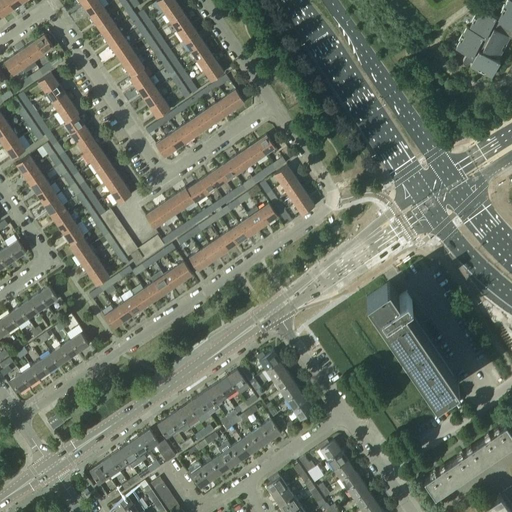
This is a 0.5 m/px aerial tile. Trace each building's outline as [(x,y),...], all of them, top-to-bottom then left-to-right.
[(7,0),(0,0),(0,9),(3,15),(13,8),(7,0)] [(22,0),(7,0),(13,8),(15,10),(21,6),(20,4),(23,1),(22,0)] [(100,0),(91,0),(84,5),(91,15),(104,6),(100,0)] [(176,0),(156,0),(163,10),(177,0),(176,0)] [(177,0),(163,10),(170,20),(183,10),(177,0)] [(511,0),(506,0),(505,4),(507,5),(504,11),(502,10),(498,17),(479,6),(475,14),(477,15),(474,21),(472,20),(469,26),(466,25),(463,32),(465,34),(461,40),(459,39),(455,47),(466,53),(462,59),(462,60),(462,61),(463,62),(463,63),(464,63),(465,64),(466,63),(467,63),(468,62),(469,60),(471,61),(469,65),(491,76),(499,60),(495,58),(496,56),(498,57),(509,36),(511,37),(511,0)] [(129,4),(124,7),(131,17),(136,14),(129,4)] [(91,15),(89,16),(93,23),(95,21),(98,25),(111,16),(104,6),(91,15)] [(183,10),(170,20),(177,30),(190,20),(183,10)] [(145,13),(140,17),(144,22),(149,19),(145,13)] [(136,14),(131,17),(135,23),(140,19),(136,14)] [(111,16),(98,25),(104,35),(118,26),(111,16)] [(149,19),(144,22),(151,32),(156,29),(149,19)] [(190,20),(177,30),(183,39),(197,30),(190,20)] [(142,24),(137,27),(141,33),(146,29),(142,24)] [(104,35),(102,36),(106,43),(109,41),(111,45),(124,36),(118,26),(104,35)] [(197,30),(183,39),(190,49),(204,40),(197,30)] [(45,32),(34,39),(44,54),(55,47),(45,32)] [(149,33),(144,37),(148,43),(153,39),(149,33)] [(159,33),(154,37),(158,42),(163,39),(159,33)] [(111,45),(109,46),(113,53),(115,51),(118,55),(131,46),(124,36),(111,45)] [(34,39),(24,46),(34,60),(44,54),(34,39)] [(204,40),(190,49),(197,59),(211,50),(204,40)] [(156,43),(151,47),(155,52),(160,49),(156,43)] [(166,43),(161,47),(165,52),(170,49),(166,43)] [(24,46),(15,53),(24,67),(27,71),(37,64),(34,60),(24,46)] [(131,46),(118,55),(124,65),(138,56),(131,46)] [(60,54),(54,58),(58,63),(68,56),(63,48),(58,52),(60,54)] [(211,50),(197,59),(204,69),(217,60),(220,58),(216,52),(213,54),(211,50)] [(15,53),(5,60),(14,74),(24,67),(15,53)] [(163,53),(158,57),(161,62),(166,59),(163,53)] [(173,53),(168,56),(171,62),(176,59),(173,53)] [(124,65),(122,66),(126,72),(129,71),(131,75),(143,67),(144,66),(145,66),(138,56),(124,65)] [(440,68),(435,59),(428,63),(433,72),(440,68)] [(217,60),(204,69),(211,79),(224,70),(217,60)] [(50,61),(44,65),(48,70),(53,66),(50,61)] [(179,63),(174,67),(178,72),(183,69),(179,63)] [(170,64),(165,67),(169,73),(174,70),(170,64)] [(130,76),(127,78),(131,84),(134,83),(136,86),(150,77),(143,67),(131,75),(129,76),(130,76)] [(40,68),(34,72),(38,77),(43,73),(40,68)] [(52,71),(38,80),(45,90),(59,81),(52,71)] [(186,73),(181,76),(185,82),(190,78),(186,73)] [(176,74),(171,77),(178,87),(183,84),(176,74)] [(30,75),(24,79),(28,84),(33,80),(30,75)] [(221,76),(215,80),(219,85),(224,81),(221,76)] [(136,86),(134,88),(138,94),(141,92),(143,96),(157,87),(150,77),(136,86)] [(59,81),(45,90),(52,100),(65,91),(59,81)] [(193,83),(188,87),(192,92),(197,89),(193,83)] [(211,83),(205,87),(209,92),(214,88),(211,83)] [(183,84),(178,87),(182,93),(187,89),(183,84)] [(157,87),(143,96),(150,106),(163,97),(157,87)] [(235,87),(225,94),(234,108),(244,101),(235,87)] [(10,89),(4,93),(8,97),(13,94),(10,89)] [(201,90),(196,93),(199,98),(205,95),(201,90)] [(65,91),(52,100),(59,110),(72,101),(65,91)] [(27,94),(22,98),(26,103),(31,100),(27,94)] [(225,94),(215,101),(224,114),(234,108),(225,94)] [(17,95),(12,99),(16,104),(21,101),(17,95)] [(191,96),(186,100),(189,105),(195,101),(191,96)] [(163,97),(150,106),(157,116),(170,107),(163,97)] [(72,101),(59,110),(65,120),(77,112),(79,111),(72,101)] [(215,101),(205,108),(214,121),(224,114),(215,101)] [(181,103),(176,107),(179,112),(185,108),(181,103)] [(34,104),(29,108),(32,113),(37,110),(34,104)] [(24,106),(19,109),(23,115),(28,111),(24,106)] [(205,108),(195,115),(204,128),(205,128),(206,130),(213,126),(211,123),(214,121),(205,108)] [(37,110),(32,113),(39,123),(44,120),(37,110)] [(172,110),(166,113),(169,118),(175,115),(172,110)] [(65,120),(63,121),(71,132),(84,123),(83,121),(85,120),(81,113),(79,115),(77,112),(65,120)] [(195,115),(185,122),(194,135),(204,128),(195,115)] [(31,116),(26,119),(33,129),(37,126),(31,116)] [(162,116),(156,120),(159,125),(165,121),(162,116)] [(6,118),(0,121),(0,136),(13,128),(6,118)] [(185,122),(176,128),(185,141),(194,135),(185,122)] [(84,123),(71,132),(78,142),(91,133),(84,123)] [(151,123),(146,127),(149,132),(155,128),(151,123)] [(47,124),(42,128),(46,133),(51,130),(47,124)] [(37,126),(33,129),(36,135),(41,131),(37,126)] [(13,128),(0,136),(0,138),(6,147),(19,138),(13,128)] [(176,128),(166,135),(175,148),(185,141),(176,128)] [(91,133),(78,142),(84,152),(98,142),(97,141),(99,139),(95,133),(92,135),(91,133)] [(266,133),(256,140),(265,153),(275,146),(266,133)] [(54,135),(49,138),(53,144),(58,140),(54,135)] [(166,135),(156,142),(165,155),(175,148),(166,135)] [(19,138),(6,147),(13,157),(26,148),(19,138)] [(256,140),(246,147),(255,160),(265,153),(256,140)] [(48,141),(43,144),(47,150),(52,147),(48,141)] [(98,142),(84,152),(91,162),(104,152),(98,142)] [(61,145),(56,148),(60,154),(65,150),(61,145)] [(246,147),(236,153),(245,167),(255,160),(246,147)] [(55,152),(50,155),(54,161),(59,157),(55,152)] [(104,152),(91,162),(98,172),(111,162),(104,152)] [(30,153),(17,162),(24,173),(37,164),(30,153)] [(236,153),(226,160),(235,174),(245,167),(236,153)] [(68,155),(63,158),(67,164),(72,160),(68,155)] [(282,156),(276,160),(280,165),(285,161),(282,156)] [(226,160),(217,167),(226,180),(235,174),(226,160)] [(62,161),(57,165),(61,170),(66,167),(62,161)] [(111,162),(98,172),(105,182),(118,172),(111,162)] [(272,163),(262,170),(265,175),(275,168),(272,163)] [(288,163),(274,173),(281,183),(294,173),(288,163)] [(37,164),(24,173),(31,183),(44,174),(37,164)] [(75,165),(70,168),(74,174),(79,170),(75,165)] [(217,167),(207,174),(216,187),(226,180),(217,167)] [(262,170),(256,174),(260,179),(265,175),(262,170)] [(69,171),(64,175),(68,180),(72,177),(69,171)] [(118,172),(105,182),(112,192),(125,183),(118,172)] [(294,173),(281,183),(288,192),(301,183),(294,173)] [(44,174),(31,183),(37,192),(51,183),(44,174)] [(82,174),(77,178),(80,183),(85,180),(82,174)] [(207,174),(197,180),(206,194),(216,187),(207,174)] [(252,176),(246,180),(250,185),(256,181),(252,176)] [(197,180),(187,187),(195,199),(196,201),(206,194),(197,180)] [(75,181),(70,185),(77,194),(82,191),(75,181)] [(51,183),(37,192),(44,202),(57,193),(51,183)] [(125,183),(112,192),(118,202),(132,193),(125,183)] [(242,183),(236,187),(240,192),(245,188),(242,183)] [(301,183),(288,192),(295,203),(308,193),(301,183)] [(88,184),(83,188),(87,193),(92,190),(88,184)] [(267,184),(262,187),(266,193),(271,189),(267,184)] [(186,186),(175,193),(185,206),(195,199),(187,187),(186,186)] [(253,188),(248,192),(251,197),(257,193),(253,188)] [(232,190),(227,194),(230,199),(236,195),(232,190)] [(82,191),(77,194),(81,200),(86,197),(82,191)] [(57,193),(44,202),(51,212),(64,203),(57,193)] [(175,193),(165,199),(175,213),(185,206),(175,193)] [(274,193),(269,197),(273,202),(278,199),(274,193)] [(308,193),(295,203),(302,213),(315,203),(308,193)] [(95,195),(90,198),(94,204),(99,200),(95,195)] [(244,195),(238,199),(241,204),(247,200),(244,195)] [(222,197),(217,201),(220,206),(226,202),(222,197)] [(165,199),(156,206),(165,219),(175,213),(165,199)] [(89,201),(84,204),(88,210),(93,206),(89,201)] [(234,201),(228,205),(232,210),(237,206),(234,201)] [(268,202),(258,208),(268,222),(278,215),(268,202)] [(64,203),(51,212),(58,222),(71,213),(64,203)] [(213,203),(202,210),(206,215),(216,208),(213,203)] [(281,203),(276,207),(280,213),(285,209),(281,203)] [(102,205),(98,208),(101,214),(106,211),(102,205)] [(256,205),(247,212),(249,215),(258,228),(268,222),(258,208),(256,205)] [(156,206),(146,213),(155,226),(165,219),(156,206)] [(106,211),(101,214),(105,219),(114,212),(111,207),(107,210),(106,211)] [(224,208),(218,212),(222,217),(227,213),(224,208)] [(202,210),(197,214),(200,219),(206,215),(202,210)] [(96,211),(91,214),(98,224),(103,221),(96,211)] [(114,212),(105,219),(108,224),(118,218),(114,212)] [(71,213),(58,222),(64,232),(78,223),(71,213)] [(288,213),(283,217),(287,222),(292,219),(288,213)] [(214,215),(208,219),(212,224),(217,220),(214,215)] [(249,215),(239,221),(248,235),(258,228),(249,215)] [(192,217),(187,221),(190,226),(196,222),(192,217)] [(5,218),(0,221),(0,229),(8,224),(5,218)] [(118,218),(108,224),(112,229),(121,223),(118,218)] [(103,221),(98,224),(101,230),(106,226),(103,221)] [(239,221),(229,228),(238,242),(248,235),(239,221)] [(204,222),(198,226),(202,231),(207,227),(204,222)] [(78,223),(64,232),(71,242),(83,234),(85,233),(78,223)] [(121,223),(112,229),(115,234),(125,228),(121,223)] [(182,224),(177,228),(180,233),(186,229),(182,224)] [(125,228),(115,234),(119,239),(128,233),(125,228)] [(229,228),(219,235),(228,249),(238,242),(229,228)] [(194,229),(188,232),(192,237),(197,234),(194,229)] [(110,231),(105,235),(108,240),(113,237),(110,231)] [(172,231),(167,234),(170,239),(176,236),(172,231)] [(128,233),(119,239),(122,244),(132,238),(128,233)] [(71,242),(69,243),(76,254),(90,245),(83,234),(71,242)] [(158,234),(153,238),(160,247),(165,244),(161,238),(158,234)] [(184,235),(179,239),(182,244),(188,240),(184,235)] [(219,235),(209,242),(218,255),(228,249),(219,235)] [(18,238),(8,245),(17,257),(27,250),(18,238)] [(132,238),(122,244),(125,249),(135,243),(132,238)] [(153,238),(148,241),(155,251),(160,247),(153,238)] [(116,241),(111,245),(115,250),(120,247),(116,241)] [(148,241),(143,244),(150,254),(155,251),(148,241)] [(209,242),(199,249),(208,262),(218,255),(209,242)] [(135,243),(125,249),(129,254),(131,253),(132,253),(138,248),(135,243)] [(138,248),(143,256),(144,256),(145,257),(150,254),(143,244),(138,248)] [(8,245),(0,250),(0,253),(7,264),(17,257),(8,245)] [(90,245),(76,254),(83,264),(96,255),(90,245)] [(169,246),(163,250),(166,255),(172,251),(169,246)] [(138,248),(132,253),(134,256),(137,261),(143,256),(138,248)] [(195,252),(189,255),(199,269),(208,262),(199,249),(195,252)] [(123,251),(118,254),(122,260),(127,256),(123,251)] [(159,253),(153,257),(156,262),(162,258),(159,253)] [(83,264),(81,265),(85,271),(87,270),(90,273),(103,264),(96,255),(83,264)] [(184,259),(174,266),(183,279),(193,273),(184,259)] [(149,260),(143,263),(146,268),(152,265),(149,260)] [(103,264),(90,273),(97,284),(110,275),(103,264)] [(139,266),(133,270),(136,275),(142,271),(139,266)] [(174,266),(164,273),(173,286),(183,279),(174,266)] [(125,268),(120,272),(123,277),(129,273),(125,268)] [(164,273),(154,280),(163,293),(173,286),(164,273)] [(115,275),(110,279),(113,284),(119,280),(115,275)] [(154,280),(144,287),(153,300),(163,293),(154,280)] [(387,281),(366,295),(436,397),(458,382),(408,310),(417,304),(407,289),(397,296),(387,281)] [(105,282),(100,285),(103,290),(109,287),(105,282)] [(50,284),(39,291),(48,304),(58,297),(50,284)] [(144,287),(134,293),(143,307),(145,308),(151,304),(149,302),(153,300),(144,287)] [(95,289),(90,292),(93,297),(99,294),(95,289)] [(39,291),(29,298),(38,310),(48,304),(39,291)] [(134,293),(124,300),(133,313),(135,315),(141,311),(139,309),(143,307),(134,293)] [(29,298),(19,305),(28,317),(38,310),(29,298)] [(124,300),(114,307),(123,320),(133,313),(124,300)] [(19,305),(10,311),(18,324),(28,317),(19,305)] [(114,307),(104,314),(113,327),(123,320),(114,307)] [(10,311),(0,317),(0,318),(8,330),(18,324),(10,311)] [(59,311),(54,314),(58,319),(63,317),(59,311)] [(0,318),(0,335),(8,330),(0,318)] [(64,318),(60,321),(64,327),(68,325),(64,318)] [(60,321),(56,324),(60,330),(64,327),(60,321)] [(39,324),(35,327),(39,333),(43,330),(39,324)] [(81,331),(71,338),(79,350),(90,343),(81,331)] [(40,335),(36,337),(40,344),(45,341),(40,335)] [(20,338),(15,341),(19,347),(24,344),(20,338)] [(71,338),(61,344),(70,357),(79,350),(71,338)] [(61,344),(51,351),(60,363),(70,357),(61,344)] [(25,346),(21,348),(25,354),(29,352),(25,346)] [(266,368),(280,359),(273,348),(265,353),(263,350),(256,354),(266,368)] [(6,349),(0,352),(0,359),(9,353),(6,349)] [(51,351),(42,358),(50,370),(60,363),(51,351)] [(10,355),(0,362),(4,367),(14,360),(10,355)] [(42,358),(32,364),(40,377),(50,370),(42,358)] [(287,368),(280,359),(266,368),(273,378),(287,368)] [(239,366),(246,376),(251,373),(244,362),(239,366)] [(32,364),(21,371),(30,384),(40,377),(32,364)] [(249,386),(237,367),(227,374),(237,389),(240,393),(249,386)] [(293,378),(287,368),(273,378),(279,388),(293,378)] [(21,371),(11,378),(19,390),(30,384),(21,371)] [(237,389),(227,374),(217,381),(227,395),(237,389)] [(300,388),(293,378),(279,388),(286,398),(300,388)] [(227,395),(217,381),(207,388),(217,402),(218,404),(223,401),(222,399),(227,395)] [(256,390),(261,386),(257,381),(252,384),(256,390)] [(256,390),(260,395),(265,392),(261,386),(256,390)] [(220,407),(218,404),(217,402),(207,388),(197,395),(207,409),(210,413),(220,407)] [(307,398),(300,388),(286,398),(293,408),(307,398)] [(197,416),(207,409),(197,395),(187,402),(197,416)] [(248,405),(253,402),(250,397),(245,400),(248,405)] [(314,409),(307,398),(293,408),(300,418),(314,409)] [(248,405),(245,400),(240,404),(243,409),(248,405)] [(269,409),(274,406),(271,401),(266,404),(269,409)] [(197,416),(187,402),(177,408),(187,422),(197,416)] [(255,404),(250,408),(253,412),(258,409),(255,404)] [(269,409),(273,415),(278,412),(274,406),(269,409)] [(187,422),(177,408),(167,415),(177,429),(179,431),(183,428),(181,426),(187,422)] [(248,416),(253,412),(250,408),(240,414),(243,418),(245,421),(249,418),(248,416)] [(234,409),(226,415),(229,420),(237,414),(234,409)] [(57,412),(47,418),(54,427),(65,420),(59,411),(57,412)] [(232,425),(237,421),(243,418),(240,414),(238,416),(237,414),(229,420),(232,425)] [(167,436),(177,429),(167,415),(157,422),(167,436)] [(221,419),(223,423),(224,424),(229,420),(226,415),(221,419)] [(281,416),(276,419),(283,430),(288,426),(281,416)] [(271,417),(261,424),(271,438),(281,431),(271,417)] [(232,425),(229,420),(224,424),(227,428),(232,425)] [(511,431),(505,421),(424,478),(435,494),(436,494),(438,497),(511,445),(511,431)] [(208,432),(214,429),(211,424),(205,428),(208,432)] [(261,445),(271,438),(261,424),(251,431),(261,445)] [(166,460),(175,454),(162,435),(157,438),(155,435),(156,434),(155,432),(153,433),(149,427),(139,434),(149,448),(155,444),(166,460)] [(208,432),(205,428),(200,431),(203,436),(208,432)] [(215,431),(210,435),(213,440),(219,436),(215,431)] [(251,431),(241,438),(251,451),(261,445),(251,431)] [(144,452),(149,448),(139,434),(130,441),(139,455),(143,460),(147,457),(144,452)] [(213,440),(210,435),(205,438),(208,443),(213,440)] [(189,446),(194,442),(191,438),(185,441),(189,446)] [(241,458),(251,451),(241,438),(231,444),(241,458)] [(334,438),(329,441),(327,438),(316,446),(318,449),(320,447),(327,457),(340,448),(334,438)] [(218,446),(221,451),(231,465),(241,458),(231,444),(228,440),(218,446)] [(143,460),(139,455),(130,441),(119,448),(129,462),(132,467),(143,460)] [(189,446),(185,441),(180,445),(183,449),(189,446)] [(196,445),(190,448),(194,453),(199,450),(196,445)] [(110,455),(119,468),(129,462),(119,448),(110,455)] [(190,448),(185,452),(188,457),(194,453),(190,448)] [(327,457),(334,467),(338,464),(347,458),(340,448),(327,457)] [(221,472),(231,465),(221,451),(212,458),(221,472)] [(308,470),(313,467),(309,461),(304,453),(299,457),(301,460),(308,470)] [(100,461),(109,475),(119,468),(110,455),(100,461)] [(211,479),(221,472),(212,458),(201,465),(211,479)] [(347,458),(338,464),(334,467),(340,477),(354,468),(347,458)] [(150,471),(160,464),(157,459),(149,464),(147,466),(150,471)] [(99,482),(109,475),(100,461),(90,468),(99,482)] [(305,472),(298,462),(294,465),(301,475),(305,472)] [(315,465),(313,467),(308,470),(312,475),(316,472),(320,469),(316,464),(315,465)] [(201,485),(211,479),(201,465),(191,472),(201,485)] [(150,471),(147,466),(142,470),(145,474),(150,471)] [(347,487),(361,477),(354,468),(340,477),(347,487)] [(266,483),(274,493),(287,484),(280,474),(279,474),(278,472),(269,477),(271,480),(266,483)] [(312,482),(305,472),(301,475),(307,485),(312,482)] [(130,485),(135,481),(132,476),(127,480),(130,485)] [(164,481),(160,476),(151,482),(155,488),(164,481)] [(368,487),(361,477),(347,487),(354,497),(368,487)] [(125,488),(130,485),(127,480),(122,483),(125,488)] [(155,488),(159,493),(168,486),(164,481),(155,488)] [(322,490),(326,487),(323,481),(318,484),(322,490)] [(319,492),(312,482),(307,485),(314,495),(319,492)] [(144,486),(147,492),(152,489),(148,483),(144,486)] [(294,494),(287,484),(274,493),(280,504),(294,494)] [(111,498),(120,491),(117,486),(107,493),(111,498)] [(171,492),(168,486),(159,493),(162,498),(171,492)] [(330,492),(326,487),(322,490),(325,495),(330,492)] [(360,507),(375,497),(368,487),(354,497),(360,507)] [(131,488),(112,501),(119,511),(138,498),(131,488)] [(156,494),(152,489),(147,492),(151,497),(156,494)] [(162,498),(166,503),(175,497),(171,492),(162,498)] [(323,497),(319,492),(314,495),(318,501),(323,497)] [(489,511),(511,511),(511,505),(503,492),(500,494),(500,493),(484,504),(489,511)] [(280,504),(286,511),(288,511),(301,504),(294,494),(280,504)] [(179,502),(175,497),(166,503),(170,509),(179,502)] [(374,511),(382,507),(375,497),(360,507),(364,511),(374,511)] [(145,508),(138,498),(119,511),(117,511),(139,511),(140,511),(145,508)] [(331,504),(330,505),(334,510),(339,507),(335,501),(331,504)] [(170,509),(171,511),(176,511),(182,508),(179,502),(170,509)] [(157,506),(161,511),(166,509),(162,503),(157,506)]
